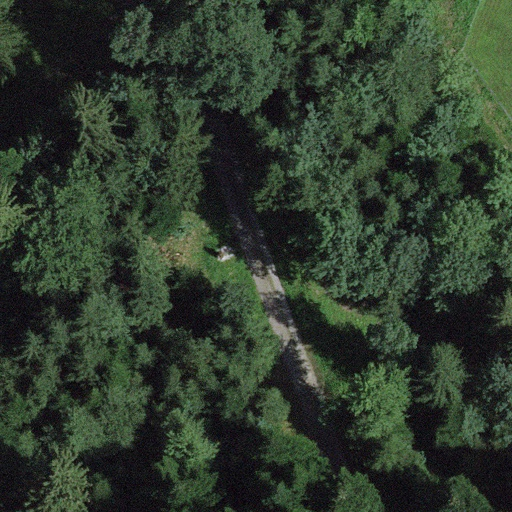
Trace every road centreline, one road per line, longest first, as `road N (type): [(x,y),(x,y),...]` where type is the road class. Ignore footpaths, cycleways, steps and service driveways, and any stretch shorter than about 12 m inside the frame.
road 1 (track): [(186,0),(300,406),(347,511)]
road 2 (track): [(180,0),(20,137),(0,139)]
